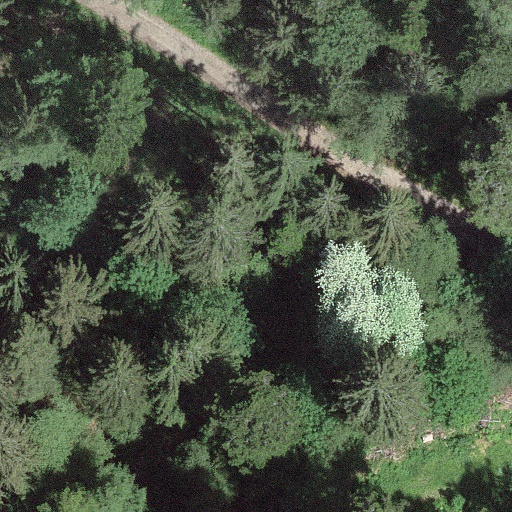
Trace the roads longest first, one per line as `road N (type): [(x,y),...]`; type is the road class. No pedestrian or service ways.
road 1 (track): [(511,232),(422,195),(91,0)]
road 2 (track): [(511,459),(475,465),(374,511)]
